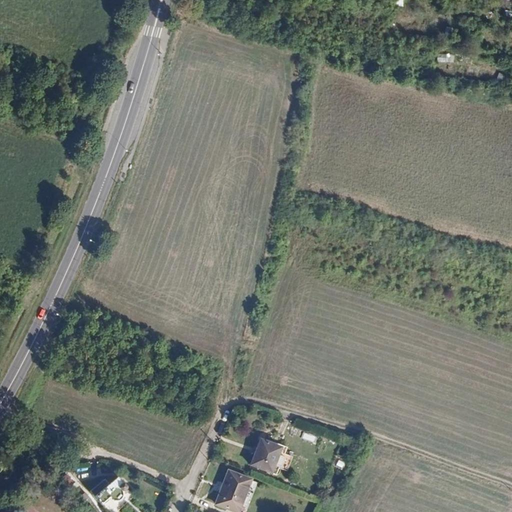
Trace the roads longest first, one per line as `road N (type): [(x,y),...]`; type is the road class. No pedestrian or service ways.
road 1 (secondary): [(153,28),(92,211),(0,404)]
road 2 (track): [(232,393),(511,488)]
road 3 (residential): [(175,511),(232,393)]
